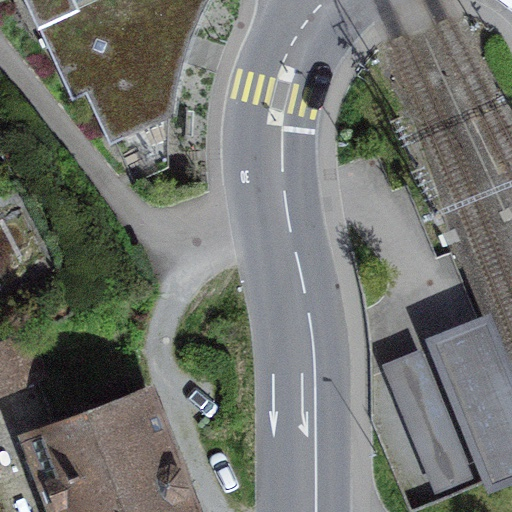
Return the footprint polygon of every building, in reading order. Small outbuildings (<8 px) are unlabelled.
[(27,0),(73,98),(92,89),(135,181),(169,166),(175,93),(196,26),(208,0),(27,0)] [(132,248),(76,269),(90,306),(146,285),(132,248)] [(511,394),(482,323),(453,335),(506,461),(511,458),(511,394)] [(0,343),(0,388),(15,382),(0,343)] [(193,511),(146,391),(29,436),(58,511),(193,511)]
